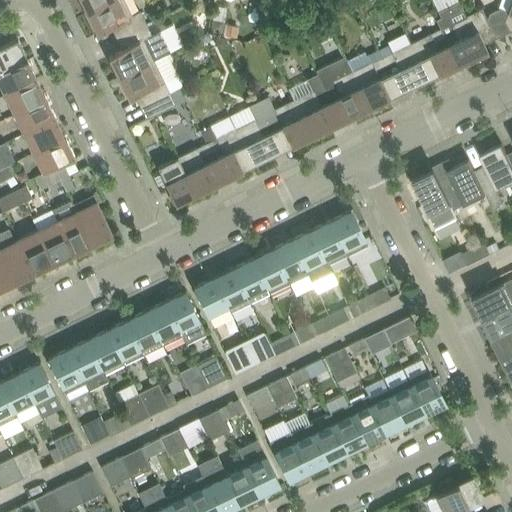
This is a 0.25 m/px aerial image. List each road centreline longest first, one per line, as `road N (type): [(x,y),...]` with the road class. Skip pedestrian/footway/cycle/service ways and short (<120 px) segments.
road 1 (residential): [(491,424),(363,154)]
road 2 (residential): [(159,255),(37,0)]
road 3 (residential): [(159,255),(363,154)]
road 4 (residential): [(317,511),(491,424)]
road 5 (residential): [(0,333),(159,255)]
road 6 (residential): [(363,154),(511,81)]
